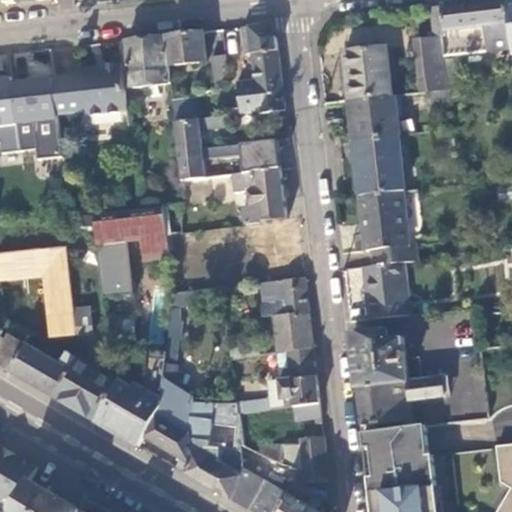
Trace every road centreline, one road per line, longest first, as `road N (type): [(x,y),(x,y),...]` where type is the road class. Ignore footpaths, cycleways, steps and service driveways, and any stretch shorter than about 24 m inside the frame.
road 1 (residential): [(290,5),(351,511)]
road 2 (residential): [(0,36),(290,5)]
road 3 (primary): [(187,511),(0,403)]
